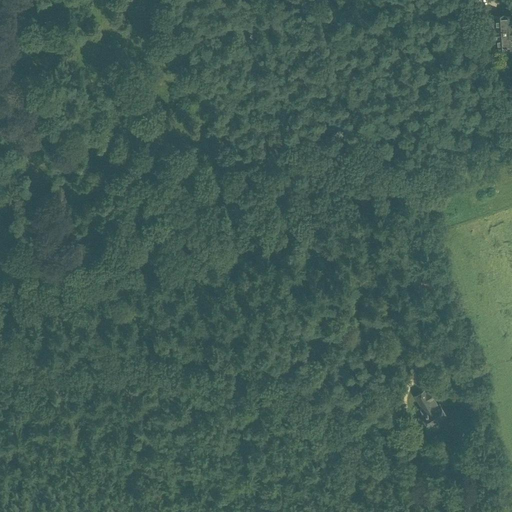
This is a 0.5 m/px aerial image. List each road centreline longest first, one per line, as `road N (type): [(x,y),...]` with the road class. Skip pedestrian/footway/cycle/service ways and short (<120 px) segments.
road 1 (track): [(0,290),(511,137)]
road 2 (track): [(380,511),(284,394),(241,372),(126,352),(27,377),(0,355)]
road 3 (track): [(69,269),(15,77)]
road 4 (track): [(347,0),(394,170)]
